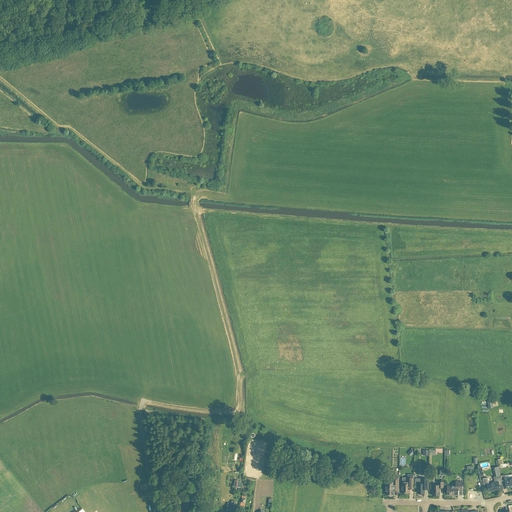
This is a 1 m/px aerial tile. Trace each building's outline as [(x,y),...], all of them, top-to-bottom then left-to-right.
[(489,483),(488,477),(483,478),(485,488),(488,487),(488,491),(500,489),(499,485),(502,485),(501,475),(493,477),(495,482),(492,482),(489,483)] [(386,482),(385,494),(394,494),(394,491),(398,492),(399,477),(393,477),(393,482),(386,482)] [(402,482),(402,493),(410,493),(410,485),(413,485),(413,478),(407,478),(407,482),(402,482)] [(428,479),(421,478),(416,478),(416,483),(417,483),(417,493),(424,493),(424,486),(428,486),(428,479)] [(438,485),(432,485),(432,495),(440,495),(440,487),(443,487),(443,481),(438,481),(438,485)] [(447,485),(447,495),(458,495),(458,490),(462,490),(462,482),(456,481),(456,485),(447,485)] [(478,486),(468,487),(468,497),(478,497),(478,486)] [(195,490),(192,500),(198,502),(202,493),(195,490)]
